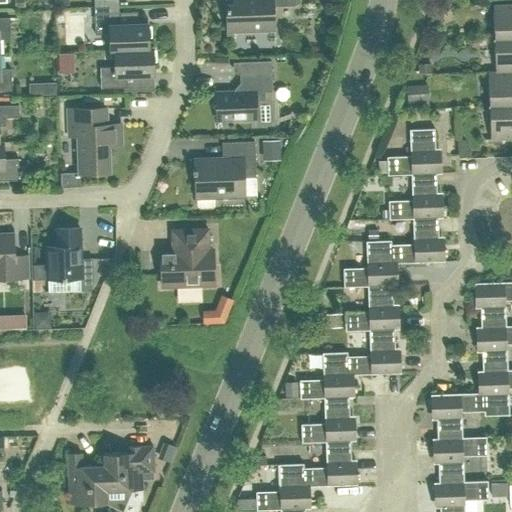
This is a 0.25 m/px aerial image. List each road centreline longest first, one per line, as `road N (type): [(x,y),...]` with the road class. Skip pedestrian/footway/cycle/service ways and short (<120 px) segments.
road 1 (tertiary): [(185,511),(356,93),(384,0)]
road 2 (residential): [(390,511),(389,421),(437,363),(436,303),(478,253)]
road 3 (residential): [(184,0),(187,70),(141,195)]
road 4 (residential): [(141,195),(0,199)]
road 5 (residential): [(511,165),(477,177),(465,198),(467,235),(478,253)]
